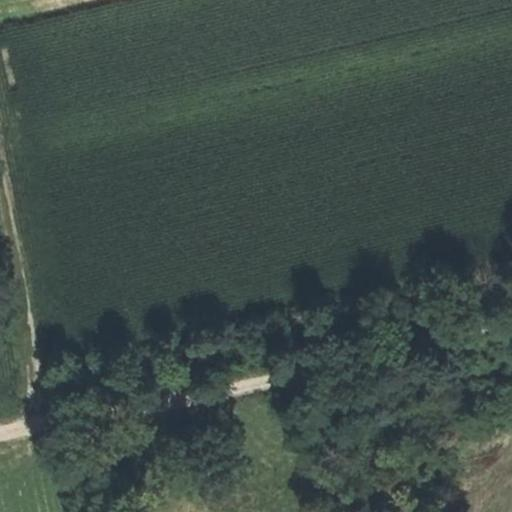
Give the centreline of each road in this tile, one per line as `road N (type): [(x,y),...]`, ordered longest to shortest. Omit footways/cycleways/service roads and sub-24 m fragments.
road 1 (track): [(0,430),(511,325)]
road 2 (track): [(46,421),(0,173)]
